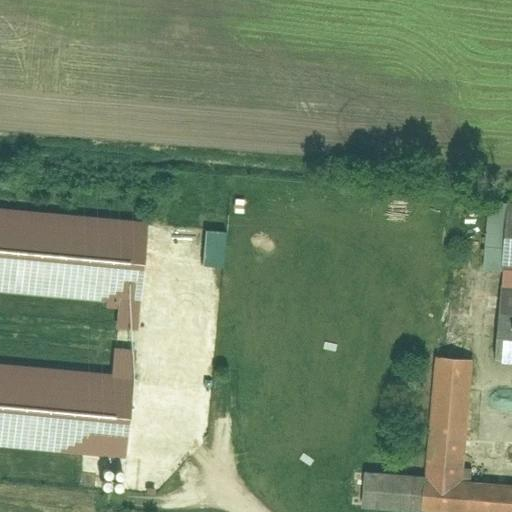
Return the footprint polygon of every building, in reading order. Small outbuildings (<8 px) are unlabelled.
[(511,204),(492,203),(481,361),(511,362),(511,204)] [(149,222),(0,208),(0,289),(119,300),(116,331),(139,333),(149,222)] [(196,265),(222,268),(226,233),(200,230),(196,265)] [(0,366),(0,447),(126,458),(135,347),(112,345),(109,376),(0,366)] [(511,511),(511,440),(503,440),(500,476),(454,473),(462,359),(419,356),(410,475),(349,471),(346,508),(399,511),(511,511)]
